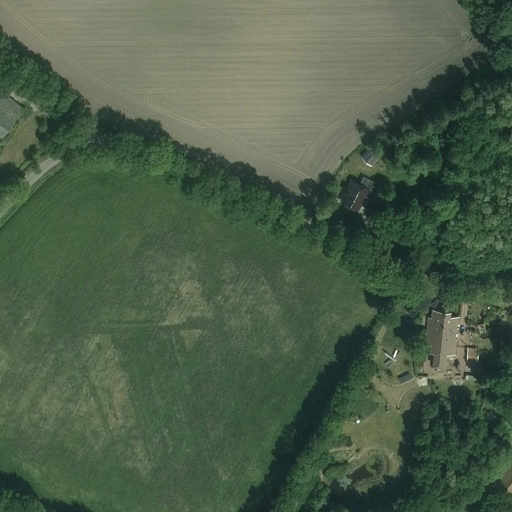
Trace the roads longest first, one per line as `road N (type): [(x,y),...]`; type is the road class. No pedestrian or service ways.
road 1 (unclassified): [(511,289),(474,291),(422,279),(125,146),(65,151),(0,213)]
road 2 (unknown): [(110,144),(59,121),(0,72)]
